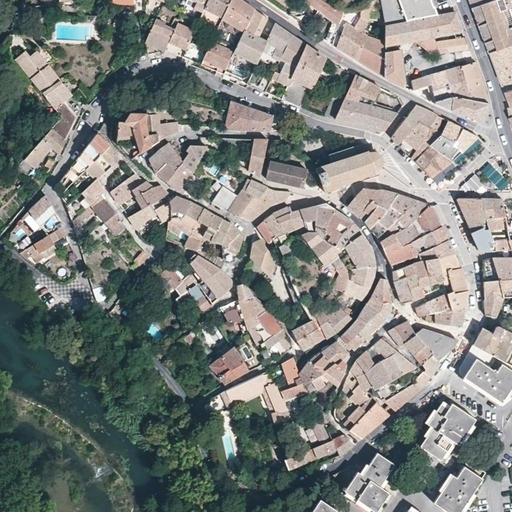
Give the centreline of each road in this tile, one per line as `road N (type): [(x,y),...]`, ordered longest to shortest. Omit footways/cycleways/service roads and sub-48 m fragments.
road 1 (residential): [(232,511),(171,377),(84,292)]
road 2 (residential): [(84,292),(80,258),(50,184),(105,103),(146,68)]
road 3 (residential): [(238,511),(337,464),(445,373)]
road 4 (residential): [(146,68),(173,69),(381,139)]
road 5 (residential): [(254,0),(413,96)]
road 6 (residential): [(14,14),(134,15),(146,68)]
road 7 (residential): [(437,193),(471,269),(474,310),(466,336)]
